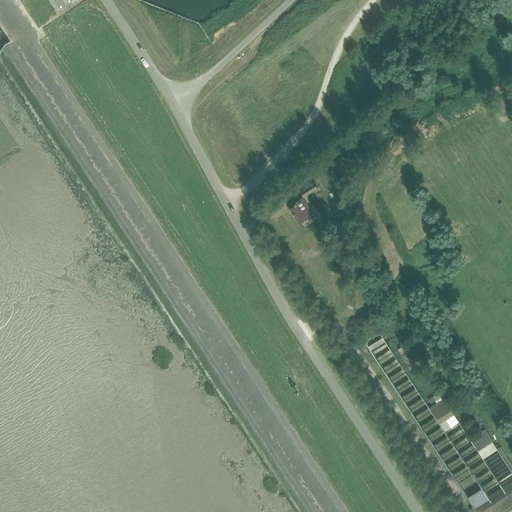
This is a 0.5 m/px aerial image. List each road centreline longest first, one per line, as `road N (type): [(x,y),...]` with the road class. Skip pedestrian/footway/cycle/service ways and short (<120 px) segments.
road 1 (unclassified): [(417,511),(300,335),(175,106)]
road 2 (unclassified): [(175,106),(291,0)]
road 3 (unclassified): [(175,106),(104,0)]
